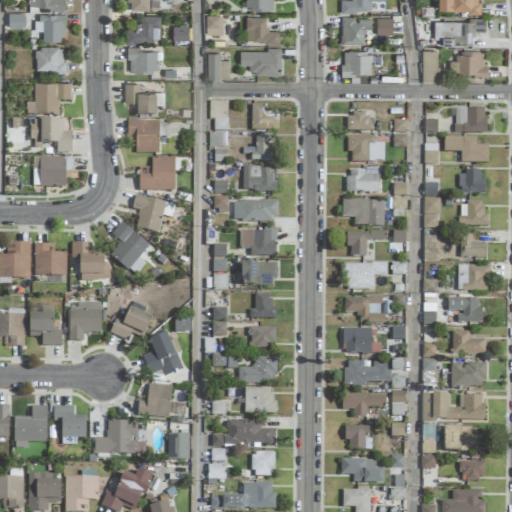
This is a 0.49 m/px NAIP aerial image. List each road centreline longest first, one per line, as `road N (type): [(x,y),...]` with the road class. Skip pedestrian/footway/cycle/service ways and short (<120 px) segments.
road 1 (residential): [(309,454),(311,0)]
road 2 (residential): [(511,98),(201,96)]
road 3 (residential): [(98,196),(104,182),(96,0)]
